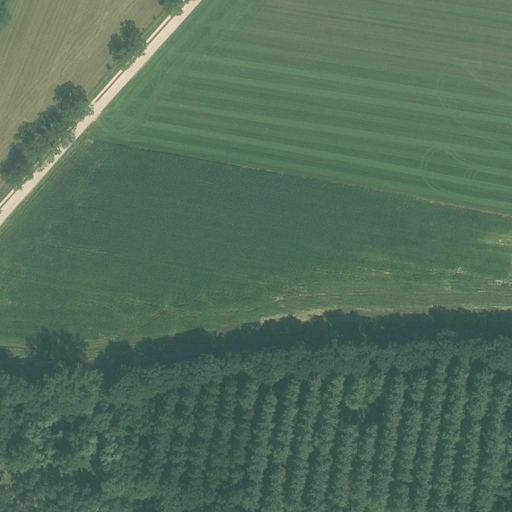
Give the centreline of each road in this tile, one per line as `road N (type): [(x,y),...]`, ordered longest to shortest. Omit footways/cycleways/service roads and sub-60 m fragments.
road 1 (track): [(511,348),(407,349),(75,380),(0,374)]
road 2 (unclassified): [(0,217),(195,0)]
